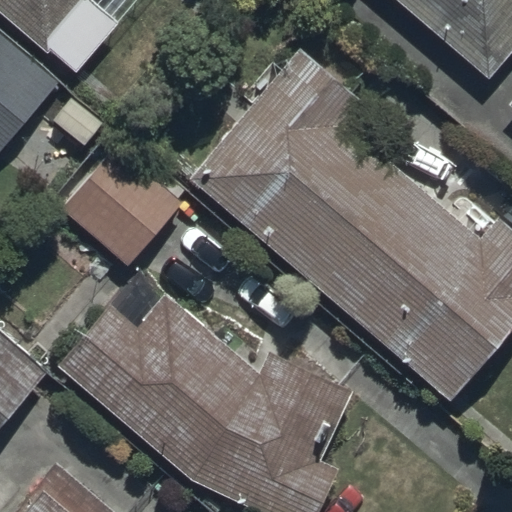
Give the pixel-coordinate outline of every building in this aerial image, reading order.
[(0,0),(0,5),(79,71),(140,0),(0,0)] [(511,0),(403,0),(490,76),(511,51),(511,97),(509,101),(511,103),(511,0)] [(0,149),(59,81),(0,31),(0,149)] [(301,47),(189,173),(452,397),(511,327),(511,226),(498,215),(481,234),(349,121),(365,102),(301,47)] [(121,134),(61,204),(128,262),(182,199),(177,194),(183,187),(121,134)] [(112,295),(57,360),(199,473),(277,511),(321,511),(344,467),(320,455),(353,390),(269,348),(259,368),(167,291),(142,321),(112,295)] [(0,326),(0,426),(50,372),(0,326)] [(113,511),(56,464),(15,511),(113,511)]
